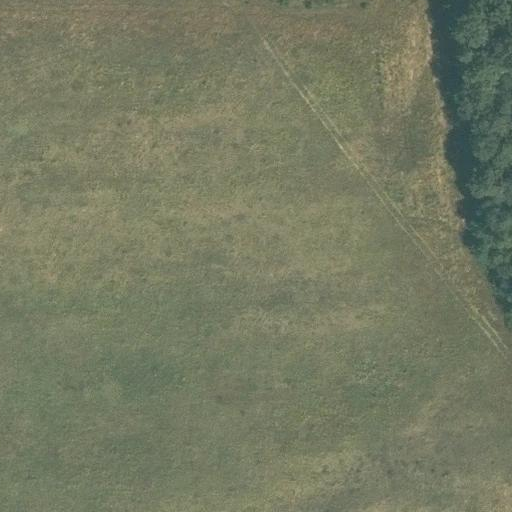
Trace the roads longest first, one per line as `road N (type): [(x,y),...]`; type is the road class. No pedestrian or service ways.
road 1 (track): [(236,0),(511,361)]
road 2 (track): [(511,334),(463,222),(439,12),(431,0)]
road 3 (track): [(0,69),(43,62),(207,0)]
